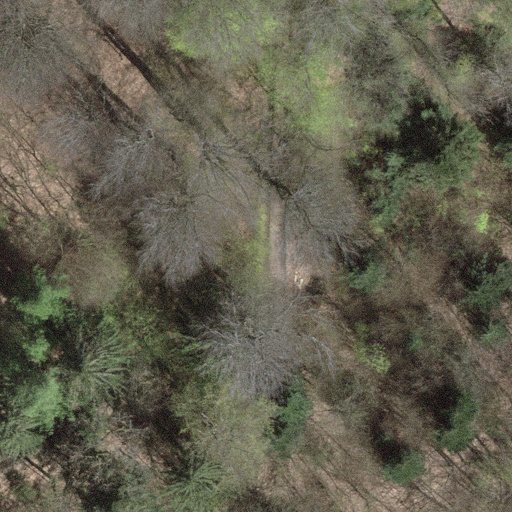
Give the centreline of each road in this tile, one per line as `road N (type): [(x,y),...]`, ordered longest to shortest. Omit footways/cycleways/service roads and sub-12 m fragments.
road 1 (track): [(216,511),(252,446),(265,391),(259,364),(273,292),(287,0)]
road 2 (track): [(259,364),(208,351),(166,354),(0,451)]
